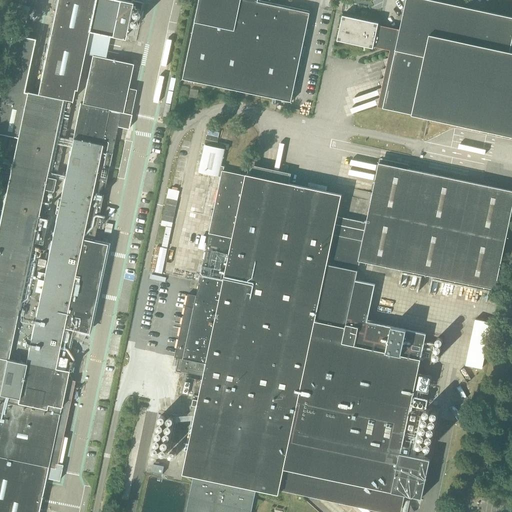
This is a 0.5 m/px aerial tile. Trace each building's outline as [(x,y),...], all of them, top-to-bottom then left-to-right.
[(0,511),(38,511),(45,478),(58,481),(62,465),(57,464),(56,468),(48,466),(60,408),(66,379),(68,371),(66,371),(67,365),(70,348),(75,325),(87,327),(103,250),(92,247),(103,194),(108,169),(109,166),(113,146),(117,128),(127,130),(130,114),(134,98),(126,96),(127,89),(133,65),(102,58),(92,56),(82,104),(80,104),(60,198),(58,198),(54,214),(57,214),(43,280),(25,276),(32,243),(41,245),(47,219),(37,217),(43,188),(53,190),(71,102),(74,90),(76,91),(83,54),(88,32),(107,36),(123,39),(130,9),(140,12),(142,3),(131,1),(131,3),(118,0),(56,0),(37,94),(26,92),(26,93),(23,92),(35,39),(12,34),(11,34),(4,68),(0,86),(0,134),(17,138),(16,140),(9,139),(6,150),(14,151),(6,187),(0,185),(0,197),(4,198),(0,216),(0,511)] [(240,0),(234,30),(195,22),(183,80),(291,102),(310,13),(258,2),(248,0),(240,0)] [(199,0),(195,22),(234,30),(240,0),(248,0),(258,2),(258,0),(199,0)] [(342,16),(337,41),(363,47),(373,49),(374,46),(395,51),(394,55),(389,57),(392,65),(387,67),(390,75),(385,77),(388,85),(383,87),(386,95),(381,97),(383,105),(383,109),(511,136),(511,17),(430,0),(406,0),(399,32),(378,27),(379,24),(369,22),(342,16)] [(130,17),(131,17),(131,18),(132,18),(132,19),(133,19),(134,19),(135,19),(135,18),(136,18),(136,17),(137,17),(137,16),(137,15),(138,15),(137,14),(137,13),(137,12),(136,12),(136,11),(135,11),(134,11),(133,11),(132,11),(131,11),(131,12),(130,12),(130,13),(130,14),(129,14),(130,15),(130,16),(130,17)] [(16,19),(26,21),(27,15),(17,13),(16,19)] [(136,23),(136,22),(135,21),(134,20),(133,19),(132,19),(131,19),(130,20),(129,20),(129,21),(128,21),(128,22),(128,23),(128,24),(128,25),(128,26),(129,26),(130,27),(131,27),(132,27),(133,27),(134,27),(135,26),(135,25),(136,24),(136,23)] [(249,511),(255,490),(278,495),(280,488),(394,511),(398,511),(402,494),(422,498),(430,460),(410,456),(427,377),(417,375),(420,360),(426,334),(367,322),(375,284),(355,280),(359,262),(464,283),(495,290),(511,210),(511,191),(464,181),(379,163),(366,223),(337,217),(342,195),(289,184),(293,166),(289,165),(285,164),(283,164),(280,172),(257,167),(257,159),(252,158),(249,175),(246,175),(246,176),(224,171),(225,167),(221,166),(225,149),(205,145),(199,173),(221,177),(209,234),(210,234),(196,296),(188,294),(185,306),(175,358),(183,359),(181,371),(204,376),(203,381),(193,379),(189,394),(193,395),(190,410),(196,412),(183,474),(195,477),(187,511),(249,511)] [(159,415),(151,454),(166,458),(175,418),(159,415)] [(164,466),(154,464),(152,472),(163,474),(164,466)]
